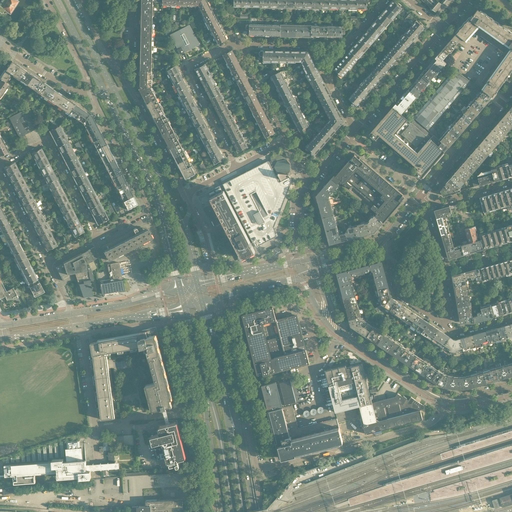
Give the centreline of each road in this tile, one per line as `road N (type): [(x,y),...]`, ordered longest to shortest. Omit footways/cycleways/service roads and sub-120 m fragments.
road 1 (residential): [(445,400),(432,425),(256,468),(226,324),(238,292)]
road 2 (primary): [(57,0),(151,187),(180,288)]
road 3 (primary): [(182,228),(67,0)]
road 4 (residential): [(93,95),(149,210),(94,239)]
road 5 (residential): [(236,167),(186,70),(235,41)]
road 6 (residential): [(0,164),(48,142),(94,239)]
road 7 (residential): [(511,181),(427,208),(442,269)]
road 8 (residential): [(183,195),(113,66)]
road 9 (tertiary): [(419,196),(511,86)]
road 10 (residential): [(353,130),(441,27)]
road 11 (primary): [(205,384),(233,511)]
road 12 (primary): [(205,384),(222,511)]
